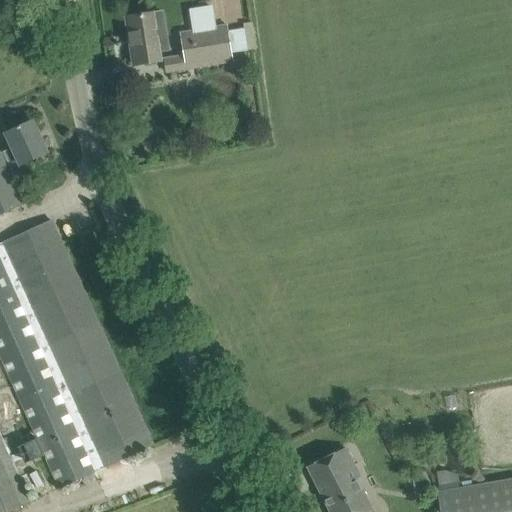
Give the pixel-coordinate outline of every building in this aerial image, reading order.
[(152,14),(127,18),(134,65),(160,61),(159,53),(158,47),(168,46),(162,12),(152,14)] [(227,26),(180,34),(184,56),(165,59),(167,73),(187,70),(187,69),(233,61),(227,26)] [(13,148),(4,152),(15,177),(26,171),(23,164),(47,154),(32,122),(6,134),(13,148)] [(7,163),(2,153),(0,153),(0,215),(23,205),(4,165),(7,163)] [(51,221),(0,244),(0,259),(95,472),(135,454),(153,445),(51,221)] [(0,354),(59,489),(95,472),(0,259),(0,354)] [(0,511),(6,511),(29,502),(0,437),(0,511)] [(308,468),(330,511),(367,511),(372,510),(351,468),(354,466),(346,449),(308,468)] [(460,488),(437,492),(440,511),(458,511),(456,501),(462,500),(460,488)]
